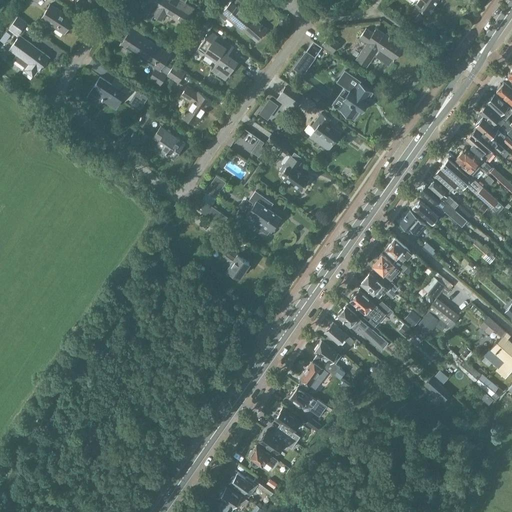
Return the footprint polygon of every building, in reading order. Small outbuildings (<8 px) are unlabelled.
[(150,3),(142,16),(151,21),(154,16),(162,21),(167,13),(175,19),(175,20),(185,26),(195,9),(185,3),(187,0),(169,0),(169,1),(167,0),(149,0),(148,2),(150,3)] [(240,29),(241,28),(256,41),(266,31),(261,27),(263,24),(254,16),(253,16),(242,7),(240,9),(237,6),(242,0),(232,0),(221,13),(222,13),(221,15),(225,19),(227,17),(240,29)] [(419,0),(416,5),(429,13),(438,0),(419,0)] [(41,19),(65,34),(73,21),(50,6),(41,19)] [(9,29),(18,36),(27,24),(17,16),(9,29)] [(211,24),(207,21),(201,30),(205,33),(211,24)] [(395,59),(403,47),(376,29),(373,33),(366,28),(359,38),(367,43),(357,58),(366,66),(377,50),(380,51),(376,56),(389,64),(392,59),(394,61),(395,59)] [(121,45),(160,71),(170,56),(131,30),(121,45)] [(214,70),(226,79),(238,62),(228,55),(234,47),(211,32),(200,49),(202,50),(204,52),(206,52),(220,62),(214,70)] [(40,72),(50,58),(28,42),(20,36),(17,39),(9,50),(16,55),(13,59),(27,69),(25,71),(34,77),(39,71),(40,72)] [(333,53),(340,44),(329,36),(322,46),(333,53)] [(294,68),(303,74),(315,57),(306,51),(294,68)] [(166,65),(162,72),(168,76),(173,70),(166,65)] [(186,74),(175,67),(173,70),(168,76),(179,84),(186,74)] [(156,69),(149,79),(160,86),(167,76),(156,69)] [(347,101),(341,109),(340,109),(340,110),(353,118),(352,117),(356,112),(358,109),(360,110),(361,111),(362,110),(368,102),(365,100),(368,96),(371,90),(359,82),(360,81),(345,71),(338,81),(350,90),(344,99),(347,101)] [(125,94),(130,87),(117,78),(113,85),(101,78),(91,93),(104,101),(105,101),(117,109),(126,94),(125,94)] [(496,92),(511,105),(511,88),(504,82),(496,92)] [(183,116),(196,125),(213,101),(199,92),(198,93),(189,86),(182,96),(192,103),(183,116)] [(286,86),(277,98),(293,109),(301,97),(286,86)] [(129,104),(140,110),(148,98),(137,92),(129,104)] [(505,120),(511,112),(511,109),(509,106),(495,94),(487,102),(500,114),(500,115),(505,120)] [(487,104),(480,113),(498,129),(501,125),(508,132),(507,133),(511,137),(511,125),(510,124),(508,123),(507,121),(505,121),(487,104)] [(138,122),(146,129),(154,117),(146,111),(138,122)] [(310,137),(329,150),(341,134),(332,127),(332,126),(328,123),(331,119),(322,113),(312,127),(316,129),(310,137)] [(498,129),(483,116),(476,124),(494,139),(498,135),(511,147),(511,141),(505,135),(498,129)] [(503,147),(499,143),(495,140),(476,124),(477,126),(471,133),(491,150),(494,147),(500,152),(499,152),(505,158),(510,153),(503,147)] [(186,143),(168,131),(161,126),(153,139),(159,143),(156,147),(154,150),(165,158),(167,155),(174,160),(186,143)] [(142,145),(149,136),(143,131),(136,140),(142,145)] [(464,141),(487,161),(494,153),(491,151),(491,150),(471,133),(464,141)] [(279,138),(274,145),(287,153),(291,146),(287,143),(279,138)] [(260,139),(252,151),(259,156),(265,148),(261,146),(264,142),(260,139)] [(469,172),(474,176),(481,168),(486,173),(492,167),(476,153),(474,155),(466,148),(463,151),(463,150),(457,157),(464,163),(462,165),(469,172)] [(281,171),(287,175),(284,180),(291,185),(292,184),(301,191),(310,178),(297,169),(302,163),(292,156),(281,171)] [(448,159),(441,167),(463,187),(466,184),(492,208),(498,213),(504,206),(498,201),(470,175),(468,177),(448,159)] [(441,167),(434,175),(451,190),(454,187),(461,193),(465,189),(463,188),(463,187),(441,167)] [(511,184),(495,169),(490,173),(509,191),(511,187),(511,184)] [(216,174),(206,189),(216,196),(226,181),(216,174)] [(430,183),(428,185),(466,217),(468,218),(472,215),(459,203),(459,204),(449,194),(451,192),(447,189),(434,178),(433,179),(432,178),(428,182),(430,183)] [(426,184),(420,191),(436,204),(443,211),(445,209),(462,225),(465,221),(468,218),(466,217),(428,185),(426,184)] [(250,204),(245,211),(248,213),(246,215),(250,217),(250,218),(252,219),(254,220),(253,223),(268,233),(270,230),(272,231),(273,230),(274,231),(277,227),(276,226),(282,218),(270,209),(274,203),(256,190),(250,200),(251,201),(255,203),(253,205),(250,204)] [(195,197),(190,204),(193,205),(196,208),(202,212),(207,216),(221,226),(227,217),(214,207),(211,205),(202,198),(201,198),(200,200),(195,197)] [(443,213),(436,207),(433,210),(420,199),(412,208),(426,220),(427,220),(431,224),(438,215),(440,217),(443,213)] [(484,205),(479,210),(482,213),(487,208),(484,205)] [(412,230),(418,235),(426,225),(421,220),(411,210),(400,223),(410,232),(412,230)] [(228,242),(232,245),(236,248),(241,242),(232,236),(228,242)] [(386,247),(385,248),(396,257),(397,257),(398,258),(402,262),(406,257),(408,258),(413,253),(412,252),(395,237),(391,241),(389,242),(386,245),(386,247)] [(489,261),(492,260),(495,257),(474,238),(471,241),(486,255),(486,259),(489,261)] [(423,246),(429,251),(433,247),(427,242),(423,246)] [(240,277),(250,263),(233,251),(236,248),(232,245),(226,254),(234,260),(228,269),(227,269),(227,271),(227,272),(228,273),(230,274),(231,274),(232,274),(233,274),(234,273),(240,277)] [(378,258),(373,264),(377,268),(376,269),(379,272),(380,271),(385,275),(391,280),(392,279),(400,270),(393,263),(381,253),(377,257),(378,258)] [(398,258),(393,263),(400,270),(403,272),(408,267),(404,263),(402,262),(398,258)] [(435,271),(423,287),(437,298),(443,291),(447,294),(451,289),(450,289),(453,285),(443,277),(440,281),(436,279),(439,275),(435,271)] [(370,273),(361,283),(373,293),(375,294),(379,297),(389,286),(381,279),(380,281),(370,273)] [(385,275),(381,279),(389,286),(391,288),(395,291),(398,287),(399,286),(392,279),(391,280),(385,275)] [(391,288),(387,293),(393,298),(397,293),(395,292),(395,291),(391,288)] [(351,297),(351,300),(371,318),(379,309),(383,312),(385,314),(388,316),(389,316),(393,311),(388,306),(381,300),(380,298),(379,297),(375,294),(373,293),(369,298),(360,289),(356,294),(354,294),(351,297)] [(429,310),(416,327),(427,335),(435,325),(441,330),(446,324),(451,328),(460,316),(437,298),(428,310),(429,310)] [(342,319),(338,324),(345,330),(350,325),(351,326),(355,329),(359,325),(384,347),(389,342),(373,329),(359,317),(346,306),(343,309),(342,308),(338,312),(339,314),(338,315),(342,319)] [(413,324),(420,317),(412,310),(405,318),(413,324)] [(489,316),(481,326),(490,334),(493,329),(501,336),(496,342),(490,349),(484,357),(498,369),(496,370),(506,378),(511,370),(511,342),(507,339),(510,335),(507,333),(506,331),(489,316)] [(344,348),(339,343),(343,338),(351,345),(354,340),(347,334),(334,322),(326,332),(329,335),(325,339),(340,352),(344,348)] [(415,330),(405,322),(399,329),(408,337),(415,330)] [(342,355),(338,352),(322,341),(315,351),(318,353),(314,359),(341,379),(346,372),(339,367),(340,366),(336,363),(342,355)] [(452,350),(446,356),(452,361),(457,366),(463,360),(463,359),(471,351),(471,350),(468,347),(462,353),(459,356),(452,350)] [(457,366),(490,395),(496,387),(463,359),(463,360),(457,366)] [(307,391),(309,388),(311,385),(313,386),(314,386),(316,385),(317,384),(318,383),(318,381),(317,380),(315,379),(323,368),(313,361),(301,378),(302,379),(299,384),(307,391)] [(440,370),(435,376),(443,383),(449,377),(440,370)] [(374,372),(370,376),(374,380),(378,376),(374,372)] [(432,375),(425,383),(443,399),(450,391),(432,375)] [(350,386),(344,381),(341,385),(347,390),(350,386)] [(317,401),(310,396),(298,386),(294,392),(292,393),(291,394),(291,396),(290,397),(296,402),(296,403),(297,405),(300,407),(302,407),(303,407),(304,408),(309,407),(311,404),(323,412),(327,406),(318,399),(317,401)] [(300,420),(283,408),(275,419),(281,423),(277,428),(296,442),(300,436),(293,431),(300,420)] [(317,430),(319,428),(321,424),(310,417),(307,422),(317,430)] [(296,442),(277,428),(273,434),(267,430),(259,441),(277,453),(284,443),(292,448),(296,442)] [(266,452),(257,446),(254,450),(252,450),(249,453),(250,455),(249,456),(253,459),(252,460),(252,463),(256,466),(258,465),(260,464),(263,466),(266,461),(273,466),(278,459),(267,451),(266,452)] [(257,477),(254,481),(247,476),(246,478),(238,472),(230,483),(249,496),(257,486),(271,496),(276,490),(257,477)] [(277,484),(270,479),(267,483),(274,488),(277,484)] [(220,497),(224,500),(220,506),(228,511),(231,511),(234,509),(233,507),(238,500),(246,505),(249,501),(235,491),(235,492),(227,487),(224,491),(222,492),(220,494),(221,496),(220,497)]
